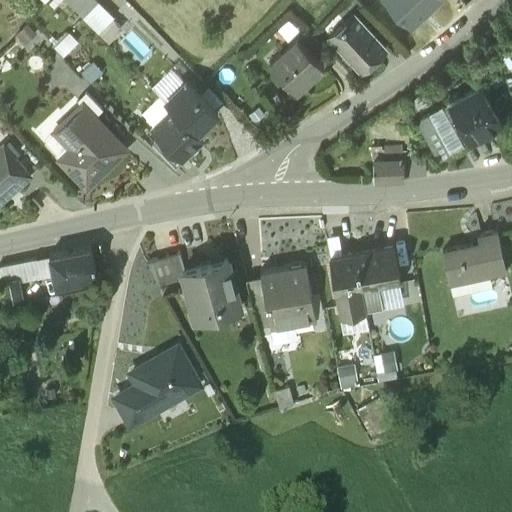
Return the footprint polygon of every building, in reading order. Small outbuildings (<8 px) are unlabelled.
[(66,0),(97,31),(113,16),(97,0),(66,0)] [(387,0),(411,24),(436,0),(387,0)] [(456,0),(469,14),(483,0),(456,0)] [(357,16),(332,40),(362,72),(368,70),(372,66),(375,61),(376,62),(389,52),(357,16)] [(325,50),(308,31),(298,39),(317,59),(325,50)] [(288,54),(286,51),(271,65),(298,94),(325,68),(317,59),(298,39),(297,41),(300,43),(288,54)] [(218,113),(188,81),(166,102),(175,111),(197,134),(218,113)] [(483,88),(453,106),(472,141),(502,125),(483,88)] [(82,105),(94,117),(103,109),(86,91),(77,100),(82,105)] [(439,160),(460,148),(441,112),(453,106),(451,102),(418,120),(439,160)] [(73,147),(61,158),(86,185),(124,148),(94,117),(82,105),(56,129),(73,147)] [(472,141),(453,106),(441,112),(460,148),(472,141)] [(197,134),(175,111),(154,129),(161,137),(182,160),(184,159),(203,139),(197,134)] [(182,160),(161,137),(152,147),(175,172),(187,162),(184,159),(182,160)] [(3,144),(0,147),(0,202),(31,174),(3,144)] [(387,164),(404,163),(403,147),(386,147),(387,164)] [(420,162),(404,163),(405,181),(421,180),(420,162)] [(387,164),(375,164),(375,184),(405,181),(404,163),(387,164)] [(480,240),(442,249),(450,281),(506,269),(497,229),(478,234),(480,240)] [(395,248),(355,255),(365,310),(383,306),(379,286),(401,281),(395,248)] [(355,255),(330,259),(339,315),(365,310),(355,255)] [(145,261),(148,271),(158,268),(154,259),(145,261)] [(93,260),(53,268),(57,287),(59,295),(71,291),(98,286),(93,260)] [(182,262),(148,273),(160,295),(187,287),(185,280),(186,279),(182,262)] [(306,264),(263,274),(261,274),(264,292),(272,330),(272,331),(274,330),(272,323),(304,316),(304,322),(316,319),(306,264)] [(186,279),(185,280),(187,287),(196,319),(223,311),(225,319),(242,313),(228,265),(186,279)] [(57,287),(53,268),(17,276),(21,294),(57,287)] [(21,294),(17,276),(2,279),(9,313),(24,310),(21,294)] [(264,292),(250,296),(260,333),(272,330),(264,292)] [(32,317),(11,322),(14,338),(36,333),(32,317)] [(200,389),(179,352),(134,378),(141,390),(119,403),(133,428),(157,414),(155,409),(165,404),(171,405),(200,389)] [(291,389),(276,393),(281,410),(295,405),(291,389)] [(381,394),(356,407),(371,434),(395,421),(381,394)]
